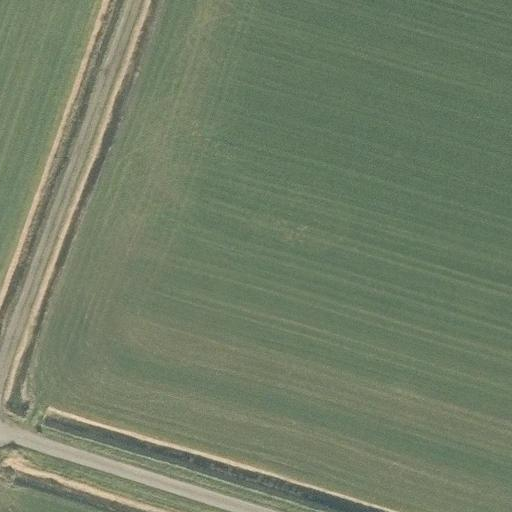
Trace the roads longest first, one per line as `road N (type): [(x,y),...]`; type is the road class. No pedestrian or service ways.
road 1 (track): [(0,380),(134,0)]
road 2 (unclassified): [(250,511),(0,431)]
